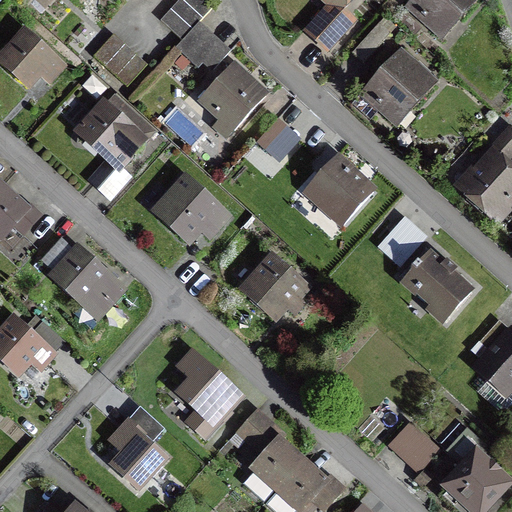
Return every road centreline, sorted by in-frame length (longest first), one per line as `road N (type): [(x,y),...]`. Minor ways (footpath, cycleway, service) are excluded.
road 1 (residential): [(511,270),(258,45),(240,0)]
road 2 (residential): [(414,511),(175,295)]
road 3 (residential): [(175,295),(0,136)]
road 4 (residential): [(34,453),(175,295)]
